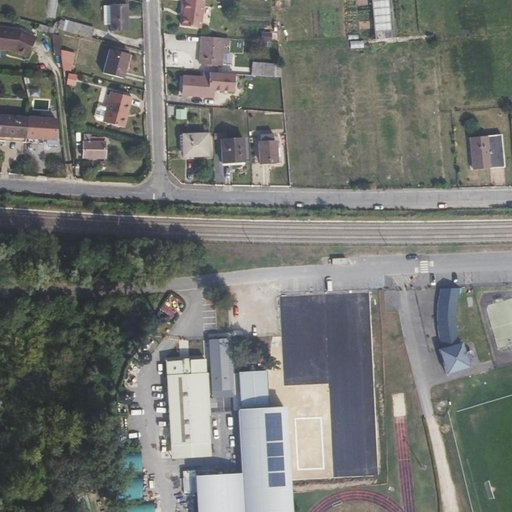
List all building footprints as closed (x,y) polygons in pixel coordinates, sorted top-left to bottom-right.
[(198,27),(202,0),(183,0),(184,0),(182,0),(180,0),(179,8),(182,8),(181,15),(180,23),(198,27)] [(511,26),(511,17),(484,20),(455,23),(452,0),(275,0),(279,46),(511,26)] [(511,17),(511,0),(452,0),(455,23),(484,20),(511,17)] [(123,29),(122,5),(106,5),(107,18),(107,29),(123,29)] [(88,36),(90,27),(72,22),(70,31),(88,36)] [(24,53),(33,35),(17,25),(0,23),(0,45),(12,46),(24,53)] [(57,36),(56,28),(37,23),(36,28),(50,33),(52,50),(58,50),(57,36)] [(443,104),(511,99),(511,33),(439,38),(443,104)] [(220,64),(222,42),(227,43),(227,37),(200,35),(199,63),(205,63),(205,66),(209,66),(210,63),(220,64)] [(68,66),(75,42),(57,36),(58,50),(60,64),(68,66)] [(396,45),(373,47),(381,182),(406,181),(406,183),(422,182),(422,180),(444,179),(435,43),(396,46),(396,45)] [(287,110),(333,107),(329,46),(283,49),(287,110)] [(120,77),(127,53),(108,48),(100,72),(120,77)] [(356,184),(376,183),(368,48),(348,49),(356,184)] [(272,74),(273,61),(253,59),(252,73),(272,74)] [(206,94),(207,77),(183,75),(182,92),(206,94)] [(120,125),(129,95),(108,89),(100,119),(120,125)] [(0,130),(21,132),(23,113),(0,110),(0,130)] [(312,171),(332,170),(329,112),(309,113),(312,171)] [(52,116),(23,113),(21,132),(50,135),(52,116)] [(53,140),(55,116),(52,116),(50,135),(21,132),(20,137),(53,140)] [(276,160),(275,138),(273,138),(273,131),(261,131),(261,138),(259,138),(259,160),(276,160)] [(206,154),(206,133),(182,133),(182,155),(206,154)] [(504,167),(501,134),(493,135),(496,168),(504,167)] [(496,168),(493,135),(470,137),(473,170),(496,168)] [(244,160),(243,137),(221,137),(221,161),(244,160)] [(101,154),(101,138),(80,138),(80,153),(101,154)] [(320,184),(335,183),(334,173),(319,174),(320,184)] [(454,327),(453,317),(453,310),(453,301),(455,290),(450,290),(445,291),(445,297),(435,295),(434,304),(434,312),(435,318),(436,329),(437,334),(439,342),(436,343),(443,368),(467,361),(459,336),(457,337),(455,331),(454,327)] [(209,436),(203,352),(163,355),(169,438),(209,436)] [(235,367),(238,405),(246,404),(246,415),(258,414),(258,403),(265,403),(262,365),(235,367)] [(218,389),(230,389),(230,374),(218,374),(218,389)] [(239,469),(227,470),(229,511),(272,511),(290,511),(286,458),(283,415),(282,402),(265,403),(258,403),(258,414),(246,415),(246,404),(238,405),(235,405),(239,469)] [(210,448),(209,436),(169,438),(170,451),(210,448)] [(229,511),(227,470),(194,472),(196,511),(229,511)] [(124,499),(141,498),(140,474),(123,475),(124,499)] [(117,505),(117,511),(154,511),(154,503),(117,505)]
